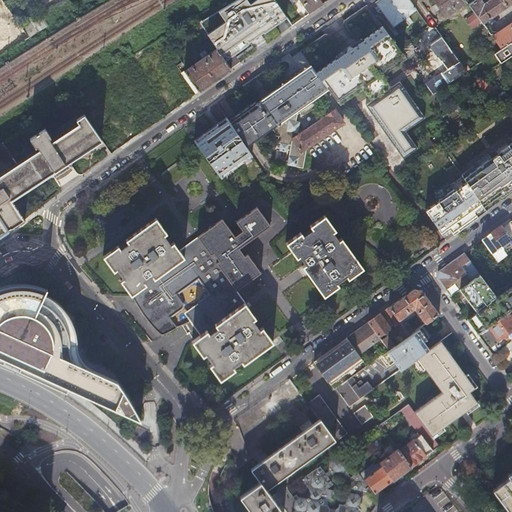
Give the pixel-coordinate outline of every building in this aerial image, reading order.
[(0,0),(0,19),(18,45),(29,38),(22,27),(2,0),(0,0)] [(41,14),(48,26),(74,10),(68,0),(62,0),(40,12),(41,14)] [(216,47),(224,59),(255,38),(286,17),(274,0),(237,0),(200,23),(211,40),(216,47)] [(299,0),(305,7),(309,13),(323,4),(319,0),(299,0)] [(416,9),(409,0),(370,0),(369,1),(377,12),(380,10),(393,27),(416,9)] [(433,0),(446,16),(466,1),(465,0),(433,0)] [(511,0),(487,0),(483,3),(480,0),(472,0),(468,3),(469,5),(482,22),(511,0)] [(366,4),(355,12),(359,18),(370,10),(366,4)] [(327,88),(337,100),(359,85),(370,101),(363,106),(400,159),(417,146),(406,129),(422,117),(422,116),(398,81),(390,87),(378,71),(402,53),(370,10),(359,18),(355,12),(343,20),(342,25),(351,37),(355,38),(358,42),(352,45),(349,45),(346,46),(345,50),(341,53),(338,49),(338,45),(330,33),(325,33),(300,50),(310,64),(327,88)] [(22,27),(29,38),(48,26),(41,14),(22,27)] [(195,16),(191,19),(207,43),(211,40),(200,23),(195,16)] [(511,21),(498,31),(492,30),(490,28),(487,29),(501,48),(511,40),(511,21)] [(446,68),(458,60),(441,35),(427,45),(439,61),(440,60),(446,68)] [(511,40),(501,48),(507,58),(511,54),(511,40)] [(183,71),(197,92),(214,81),(231,69),(224,59),(216,47),(207,54),(204,50),(200,53),(202,57),(183,71)] [(494,52),(501,62),(507,58),(501,48),(494,52)] [(472,62),(464,68),(466,71),(474,66),(472,62)] [(298,108),(327,88),(310,64),(265,96),(261,99),(277,122),(298,108)] [(428,82),(425,85),(431,94),(466,71),(464,68),(462,65),(445,76),(441,72),(427,81),(428,82)] [(252,78),(248,81),(251,85),(260,79),(257,74),(252,78)] [(485,90),(493,85),(485,74),(477,79),(485,90)] [(251,85),(248,81),(242,85),(248,94),(254,90),(251,85)] [(249,143),(273,125),(277,122),(261,99),(233,119),(229,121),(245,146),(249,143)] [(277,122),(273,125),(277,130),(276,133),(279,134),(277,144),(280,145),(280,148),(287,150),(288,147),(290,148),(286,162),(302,166),(306,149),(305,147),(301,151),(292,138),(300,133),(298,130),(300,123),(298,120),(296,120),(298,108),(277,122)] [(301,151),(305,147),(343,122),(334,109),(300,133),(292,138),(301,151)] [(39,119),(0,143),(0,215),(10,231),(25,219),(12,200),(54,172),(65,169),(65,164),(102,140),(84,114),(78,117),(77,115),(48,133),(39,119)] [(226,116),(193,140),(220,178),(251,155),(247,149),(245,146),(229,121),(226,116)] [(461,174),(481,204),(496,193),(497,195),(499,198),(502,196),(511,188),(511,142),(509,144),(506,141),(495,149),(497,153),(492,157),(489,153),(477,162),(480,165),(477,168),(474,164),(461,174)] [(413,190),(447,240),(451,236),(486,211),(483,206),(481,204),(461,174),(446,152),(425,167),(431,177),(413,190)] [(73,169),(65,164),(65,169),(54,172),(56,181),(61,179),(65,177),(69,173),(73,169)] [(406,180),(413,190),(431,177),(425,167),(406,180)] [(511,188),(502,196),(499,198),(501,200),(511,192),(511,188)] [(481,204),(483,206),(497,195),(496,193),(481,204)] [(243,231),(251,240),(270,226),(257,207),(237,222),(243,231)] [(348,278),(362,268),(341,237),(338,240),(332,232),(335,230),(324,214),(310,225),(312,227),(302,234),(300,232),(286,242),(297,257),(299,255),(305,263),(302,265),(303,266),(305,269),(308,272),(324,295),(339,284),(337,282),(346,275),(348,278)] [(0,236),(9,231),(10,231),(0,215),(0,236)] [(121,280),(125,286),(179,250),(176,247),(173,243),(170,245),(163,235),(166,233),(156,219),(126,240),(128,242),(120,248),(118,246),(103,256),(114,271),(117,268),(124,278),(121,280)] [(198,236),(236,290),(260,273),(243,249),(241,247),(235,237),(222,219),(198,236)] [(511,239),(511,219),(503,226),(511,239)] [(508,254),(511,250),(511,239),(503,226),(502,225),(492,232),(502,246),(508,254)] [(251,240),(243,231),(236,236),(235,237),(241,247),(243,246),(251,240)] [(236,290),(198,236),(191,242),(179,250),(125,286),(131,295),(133,298),(136,303),(142,313),(145,318),(151,325),(160,334),(162,335),(164,335),(177,328),(170,318),(181,309),(183,304),(177,295),(199,279),(210,295),(183,313),(190,321),(192,325),(197,332),(200,336),(245,303),(236,290)] [(438,279),(445,289),(474,267),(463,252),(443,267),(439,270),(438,279)] [(450,296),(459,289),(479,274),(474,267),(445,289),(450,296)] [(508,312),(511,309),(511,286),(497,298),(480,274),(479,274),(459,289),(467,300),(477,313),(467,320),(478,334),(488,327),(508,312)] [(117,404),(118,404),(122,406),(125,412),(140,419),(142,420),(142,419),(132,401),(125,390),(118,380),(92,368),(88,366),(83,361),(81,357),(79,352),(77,346),(77,337),(76,333),(74,325),(71,318),(66,310),(60,304),(52,298),(45,294),(47,289),(46,288),(41,286),(35,285),(23,283),(17,283),(11,284),(4,286),(0,287),(0,361),(4,363),(6,358),(11,360),(17,363),(22,365),(20,370),(67,392),(69,387),(116,408),(117,404)] [(425,323),(439,314),(428,299),(421,290),(414,289),(388,307),(399,323),(411,315),(409,313),(414,309),(425,323)] [(246,305),(245,303),(200,336),(192,341),(203,356),(205,354),(212,363),(210,365),(220,380),(234,369),(232,366),(241,360),(243,363),(273,342),(262,327),(259,329),(252,320),(255,318),(246,305)] [(407,337),(409,335),(404,328),(403,328),(399,323),(388,307),(382,311),(388,319),(385,321),(380,314),(368,322),(378,336),(393,326),(403,339),(407,337)] [(381,313),(380,314),(385,321),(388,319),(382,311),(381,313)] [(507,335),(511,331),(511,317),(508,312),(488,327),(499,341),(507,335)] [(366,348),(380,338),(378,336),(368,322),(349,336),(346,338),(358,354),(366,348)] [(428,349),(423,341),(429,336),(422,326),(409,335),(407,337),(403,339),(395,346),(390,349),(389,350),(376,359),(378,360),(383,357),(389,365),(394,362),(399,370),(416,358),(428,349)] [(382,341),(389,350),(390,349),(395,346),(388,337),(382,341)] [(343,370),(360,357),(358,354),(346,338),(328,351),(335,360),(343,370)] [(442,392),(414,412),(427,430),(431,436),(477,402),(469,391),(474,387),(440,340),(428,349),(416,358),(442,392)] [(358,354),(360,357),(369,351),(366,348),(358,354)] [(353,376),(367,366),(364,362),(350,372),(353,376)] [(360,399),(373,389),(367,382),(363,385),(360,380),(355,383),(351,377),(347,380),(360,399)] [(360,399),(347,380),(335,389),(349,407),(360,399)] [(335,440),(337,442),(348,434),(319,395),(307,404),(318,419),(319,419),(324,425),(335,440)] [(117,404),(116,408),(125,412),(122,406),(118,404),(117,404)] [(373,416),(365,405),(353,414),(361,424),(373,416)] [(250,469),(259,481),(266,490),(335,440),(324,425),(319,419),(318,419),(311,424),(302,431),(267,456),(258,463),(250,469)] [(304,423),(299,426),(302,431),(311,424),(308,419),(304,423)] [(385,432),(380,425),(362,438),(382,465),(393,480),(395,479),(397,482),(399,481),(401,483),(406,479),(402,473),(411,467),(399,451),(398,449),(383,459),(380,455),(380,452),(373,441),(385,432)] [(399,451),(411,467),(439,446),(431,436),(427,430),(399,451)] [(260,455),(255,459),(258,463),(267,456),(264,452),(260,455)] [(361,497),(371,490),(357,472),(350,477),(348,474),(349,473),(351,463),(346,456),(336,456),(330,460),(328,470),(329,471),(325,474),(320,467),(318,469),(305,478),(302,480),(310,491),(309,498),(307,500),(298,498),(296,496),(293,498),(295,501),(294,508),(296,511),(295,511),(357,511),(358,510),(362,507),(359,504),(361,497)] [(393,480),(382,465),(364,479),(375,494),(393,480)] [(508,511),(511,511),(511,472),(507,476),(509,478),(492,490),(508,511)] [(272,497),(266,490),(259,481),(240,495),(251,511),(282,511),(279,507),(272,497)] [(276,494),(272,497),(279,507),(283,503),(280,498),(276,494)]
